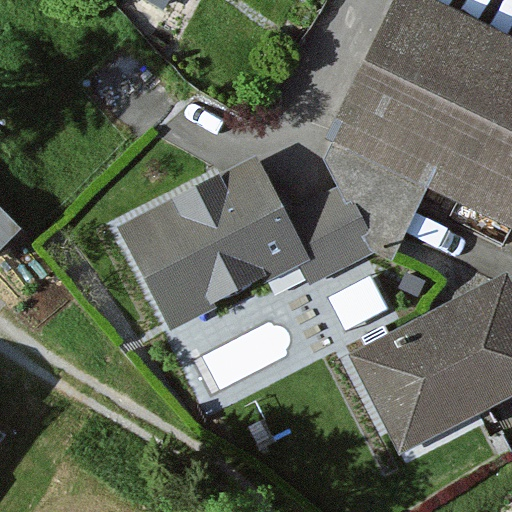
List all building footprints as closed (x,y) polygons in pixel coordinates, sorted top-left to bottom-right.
[(511,43),(423,0),(393,0),(324,144),(511,235),(511,43)] [(366,264),(334,194),(288,215),(264,162),(117,228),(165,333),(300,273),(307,290),(366,264)] [(0,248),(21,229),(0,207),(0,248)] [(331,293),(342,328),(388,313),(376,278),(331,293)] [(511,403),(511,292),(506,280),(349,355),(398,458),(511,403)]
